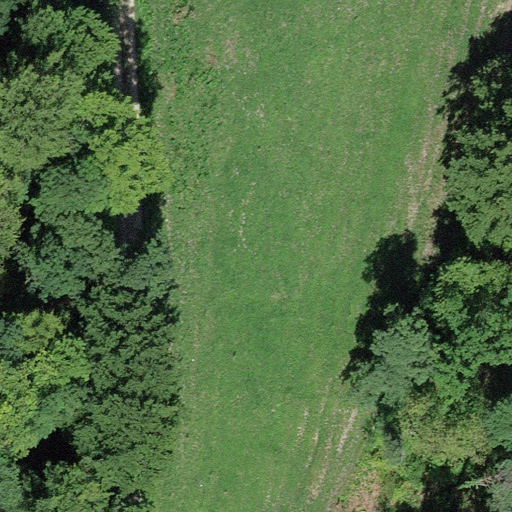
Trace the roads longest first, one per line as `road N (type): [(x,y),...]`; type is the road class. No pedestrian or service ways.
road 1 (track): [(107,0),(132,356),(122,511)]
road 2 (track): [(321,511),(511,72)]
